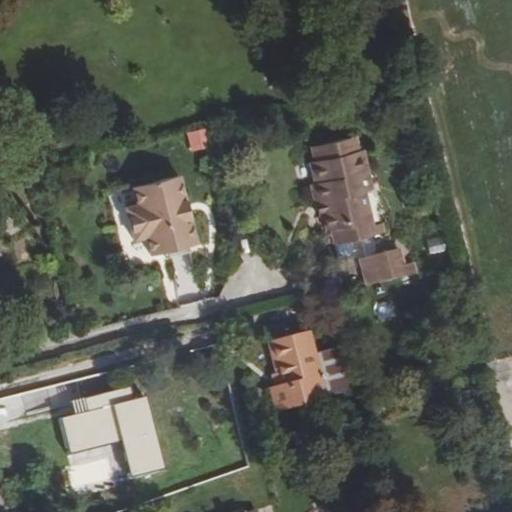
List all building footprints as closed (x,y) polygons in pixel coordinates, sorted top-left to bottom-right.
[(423,124),(419,106),(404,110),(409,128),(423,124)] [(210,141),(206,127),(188,132),(192,146),(210,141)] [(351,134),(308,146),(311,159),(307,160),(313,182),(308,183),(313,201),(318,200),(321,213),(325,229),(330,228),(333,242),(372,231),(361,188),(365,187),(361,172),(365,170),(360,147),(355,149),(351,134)] [(370,186),(365,170),(361,172),(365,187),(370,186)] [(178,175),(133,187),(137,205),(125,208),(133,239),(146,237),(150,255),(196,243),(189,218),(182,220),(177,202),(185,200),(178,175)] [(189,218),(185,200),(177,202),(182,220),(189,218)] [(381,219),(370,222),(372,231),(384,229),(381,219)] [(386,253),(358,260),(365,286),(392,279),(386,253)] [(336,348),(312,355),(307,335),(268,346),(276,375),(279,388),(272,390),(269,391),(274,411),(324,398),(344,393),(347,388),(336,348)] [(279,388),(276,375),(269,376),(272,390),(279,388)] [(67,455),(122,444),(129,475),(161,469),(147,395),(130,398),(129,391),(57,405),(67,455)] [(330,511),(327,503),(306,511),(330,511)]
